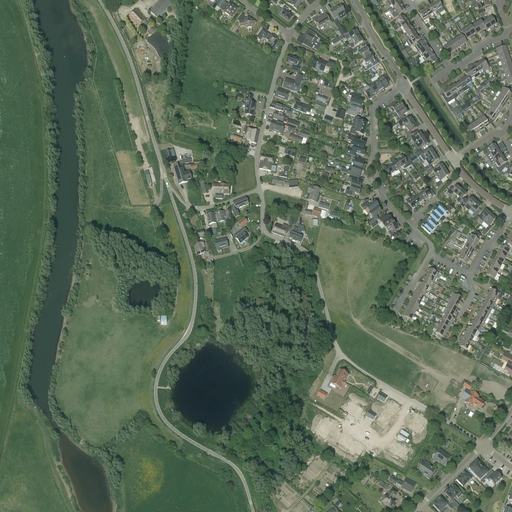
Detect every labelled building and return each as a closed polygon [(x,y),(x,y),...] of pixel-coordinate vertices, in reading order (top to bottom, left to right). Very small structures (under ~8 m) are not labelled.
[(159,21),(173,5),(166,0),(160,0),(149,12),(159,21)] [(217,7),(219,8),(219,7),(220,9),(224,11),(232,17),(238,9),(230,3),(228,5),(225,3),(226,1),(224,0),(221,0),(219,5),(217,7)] [(297,8),(303,0),(292,0),(290,4),(286,1),(286,2),(297,10),(298,9),(297,8)] [(401,3),(405,1),(404,0),(400,0),(398,1),(397,0),(395,0),(387,5),(388,7),(392,5),(393,8),(395,7),(395,6),(401,3)] [(433,4),(440,14),(444,11),(436,0),(435,1),(436,3),(433,4)] [(488,0),(487,0),(475,5),(476,7),(480,5),(482,9),(490,5),(488,0)] [(405,11),(409,8),(408,6),(404,9),(401,3),(395,6),(395,7),(398,11),(396,12),(398,15),(405,11)] [(427,6),(433,14),(435,12),(437,16),(440,14),(433,4),(430,6),(430,5),(427,6)] [(334,18),(345,12),(341,5),(330,11),(334,18)] [(423,11),(428,18),(431,17),(430,16),(433,14),(427,6),(425,8),(426,9),(423,11)] [(289,22),(293,16),(287,11),(288,10),(284,7),(281,10),(284,12),(281,16),(289,22)] [(139,27),(146,21),(136,10),(129,16),(139,27)] [(424,21),(426,20),(428,18),(423,11),(421,13),(420,11),(418,13),(424,21)] [(250,18),(246,19),(244,17),(244,15),(242,14),(237,20),(239,22),(239,23),(240,27),(244,26),(248,29),(252,28),(256,22),(250,18)] [(319,29),(330,22),(325,14),(321,17),(315,21),(317,25),(319,29)] [(397,21),(399,24),(396,26),(397,28),(408,20),(407,18),(405,19),(404,16),(397,21)] [(487,21),(493,30),(495,29),(494,27),(497,25),(491,18),(487,21)] [(408,20),(397,28),(398,30),(402,27),(404,30),(410,26),(408,23),(410,23),(408,20)] [(334,22),(338,29),(339,31),(342,29),(337,21),(334,22)] [(476,24),(484,36),(486,35),(483,31),(486,29),(487,31),(481,21),(476,24)] [(481,21),(487,31),(490,29),(491,32),(493,30),(487,21),(483,24),(481,21)] [(471,26),(477,35),(479,33),(482,38),(484,36),(476,24),(472,27),(471,26)] [(404,30),(406,33),(402,36),(403,37),(415,30),(413,28),(412,29),(410,26),(404,30)] [(466,29),(474,41),(476,40),(474,36),(476,34),(477,35),(471,26),(466,29)] [(474,41),(466,29),(462,32),(467,40),(470,38),(472,42),(474,41)] [(312,49),(313,46),(315,47),(314,49),(318,51),(322,43),(319,42),(317,45),(315,43),(317,40),(313,38),(315,34),(307,30),(303,37),(306,39),(303,44),(312,49)] [(415,30),(403,37),(404,39),(408,37),(410,40),(416,35),(415,33),(416,32),(415,30)] [(352,41),(360,36),(356,31),(345,38),(346,41),(350,38),(352,41)] [(169,46),(163,38),(158,32),(146,41),(148,45),(151,46),(152,47),(153,48),(155,50),(156,51),(157,52),(157,54),(158,55),(158,57),(161,61),(173,51),(169,46)] [(272,50),(275,46),(280,48),(281,46),(279,44),(280,43),(277,40),(278,39),(273,35),(273,36),(271,35),(271,36),(266,32),(262,37),(268,41),(266,43),(270,46),(269,48),(272,50)] [(163,38),(169,46),(174,43),(168,35),(163,38)] [(422,35),(418,38),(416,35),(410,40),(408,41),(411,46),(424,38),(422,35)] [(360,36),(352,41),(354,44),(350,46),(352,49),(363,42),(360,36)] [(457,39),(463,48),(465,47),(464,45),(467,43),(462,36),(457,39)] [(463,48),(457,39),(453,42),(458,49),(460,48),(461,50),(463,48)] [(416,44),(417,45),(414,47),(418,52),(428,46),(426,43),(427,43),(425,40),(422,42),(421,40),(416,44)] [(458,49),(453,42),(451,40),(447,42),(455,54),(456,53),(455,51),(458,49)] [(453,56),(455,54),(447,42),(446,43),(448,45),(444,48),(449,55),(451,54),(453,56)] [(354,55),(358,53),(360,57),(369,52),(367,49),(370,48),(367,43),(361,46),(352,52),(353,55),(354,55)] [(428,46),(418,52),(421,57),(431,51),(428,46)] [(496,49),(498,54),(495,55),(495,56),(508,52),(506,46),(496,49)] [(364,63),(372,57),(374,55),(372,51),(369,53),(369,52),(360,57),(361,57),(364,62),(363,62),(364,63)] [(431,51),(421,57),(425,62),(435,56),(431,51)] [(499,56),(500,60),(497,61),(497,62),(510,58),(508,52),(495,56),(496,57),(499,56)] [(286,62),(294,65),(294,66),(293,66),(291,70),(299,73),(300,68),(300,66),(301,64),(301,63),(301,62),(301,61),(300,60),(299,59),(298,59),(299,58),(289,55),(286,62)] [(435,56),(425,62),(429,70),(436,65),(435,63),(438,61),(435,56)] [(372,57),(364,63),(368,70),(379,63),(376,58),(373,60),(372,57)] [(501,63),(502,66),(499,67),(499,68),(511,64),(510,58),(497,62),(498,64),(501,63)] [(324,70),(325,66),(333,69),(335,63),(329,61),(328,64),(315,60),(312,68),(319,71),(320,68),(324,70)] [(481,62),(479,63),(484,71),(488,68),(489,69),(491,68),(488,64),(487,65),(484,61),(481,63),(481,62)] [(473,65),(480,76),(485,73),(483,71),(484,71),(479,63),(476,65),(475,64),(473,65)] [(503,69),(504,72),(501,73),(501,74),(511,70),(511,65),(511,64),(499,68),(499,70),(503,69)] [(468,68),(475,79),(480,76),(473,65),(471,67),(471,66),(468,68)] [(469,80),(470,80),(474,77),(475,79),(468,68),(469,70),(467,71),(468,72),(465,74),(469,80)] [(504,75),(506,78),(503,79),(503,80),(511,77),(511,70),(501,74),(501,76),(504,75)] [(462,80),(467,86),(471,83),(470,80),(469,80),(465,74),(466,76),(464,77),(465,78),(462,80)] [(297,92),(302,77),(297,75),(295,82),(286,79),(283,87),(297,92)] [(378,80),(385,90),(390,87),(386,82),(389,80),(385,75),(383,77),(378,80)] [(506,81),(508,84),(505,85),(505,88),(509,86),(508,85),(511,84),(511,77),(503,80),(503,81),(502,81),(503,81),(503,82),(506,81)] [(373,84),(379,93),(385,90),(378,80),(373,84)] [(458,84),(464,93),(469,90),(466,86),(467,86),(462,80),(460,81),(461,82),(458,84)] [(368,87),(374,97),(379,93),(373,84),(368,87)] [(458,94),(459,96),(464,93),(458,84),(456,86),(455,85),(453,86),(457,93),(458,94)] [(363,90),(362,89),(359,91),(363,96),(365,94),(369,100),(374,97),(368,87),(367,87),(366,85),(365,85),(364,85),(364,86),(364,87),(365,89),(363,90)] [(458,94),(457,93),(453,86),(450,88),(449,87),(447,88),(455,99),(459,96),(458,94)] [(447,104),(450,102),(455,99),(447,88),(445,89),(446,91),(443,92),(444,94),(442,96),(447,104)] [(287,100),(290,93),(278,89),(276,97),(287,100)] [(501,93),(509,99),(511,94),(511,93),(504,89),(501,93)] [(509,99),(501,93),(498,98),(506,103),(509,99)] [(350,105),(352,105),(361,108),(363,101),(359,100),(360,97),(351,94),(349,97),(352,98),(350,105)] [(325,103),(327,98),(316,95),(315,100),(325,103)] [(253,116),(256,104),(251,103),(253,97),(246,96),(245,102),(247,102),(245,115),(253,116)] [(506,103),(498,98),(495,103),(503,108),(506,103)] [(292,113),(293,110),(284,107),(272,103),(271,108),(283,112),(284,110),(292,113)] [(309,113),(311,109),(296,103),(294,109),(303,113),(304,111),(309,113)] [(394,115),(406,107),(403,103),(401,104),(401,103),(396,107),(394,104),(389,108),(390,110),(391,110),(393,113),(395,111),(396,113),(394,115)] [(503,108),(495,103),(492,107),(500,112),(503,108)] [(324,113),(327,106),(320,104),(318,110),(324,113)] [(363,108),(361,108),(352,105),(350,111),(348,111),(347,114),(355,117),(356,117),(357,114),(361,115),(363,108)] [(409,111),(406,107),(394,115),(397,119),(396,120),(398,123),(405,118),(403,116),(408,113),(407,112),(409,111)] [(500,112),(492,107),(489,112),(497,117),(500,112)] [(343,120),(346,113),(339,110),(336,117),(343,120)] [(299,124),(288,120),(288,119),(286,118),(286,117),(284,117),(285,115),(275,112),(273,119),(286,123),(298,127),(299,124)] [(497,117),(489,112),(486,116),(485,117),(488,120),(490,119),(494,122),(497,117)] [(479,120),(485,128),(489,125),(487,122),(488,120),(485,117),(483,115),(482,116),(483,118),(479,120)] [(355,117),(353,122),(352,125),(365,130),(367,124),(361,122),(362,119),(356,117),(355,117)] [(405,118),(398,123),(401,128),(405,126),(407,128),(414,123),(411,118),(406,121),(404,119),(405,119),(405,118)] [(485,128),(479,120),(475,123),(480,131),(485,128)] [(287,130),(289,125),(286,124),(285,125),(272,121),(271,126),(284,130),(284,129),(287,130)] [(414,123),(407,128),(409,131),(404,133),(408,138),(405,140),(411,136),(414,134),(413,131),(418,128),(414,123)] [(480,131),(475,123),(470,126),(476,134),(480,131)] [(352,125),(352,126),(350,134),(356,136),(357,133),(363,135),(363,134),(365,134),(365,131),(365,130),(352,125)] [(284,130),(271,126),(269,130),(282,135),(284,130)] [(476,134),(470,126),(466,129),(471,137),(476,134)] [(248,142),(252,129),(244,128),(243,132),(245,133),(241,148),(248,150),(249,146),(247,145),(248,142)] [(248,142),(256,144),(259,131),(252,129),(248,142)] [(411,136),(405,140),(407,143),(412,139),(416,144),(424,138),(421,133),(412,139),(411,136)] [(242,138),(233,135),(229,134),(228,138),(232,139),(240,142),(241,140),(242,141),(242,138)] [(301,144),(302,139),(290,135),(289,139),(301,144)] [(352,145),(366,150),(364,149),(366,143),(357,140),(358,137),(350,135),(348,139),(354,140),(352,145)] [(424,138),(416,144),(419,150),(414,153),(416,156),(421,152),(420,149),(428,144),(424,138)] [(366,150),(352,145),(352,146),(354,146),(353,151),(348,149),(346,154),(355,156),(356,153),(364,156),(366,150)] [(486,157),(499,148),(498,147),(496,148),(495,145),(483,153),(486,157)] [(166,158),(172,157),(176,156),(175,154),(175,153),(174,148),(170,149),(170,150),(165,152),(166,158)] [(500,150),(499,148),(486,157),(484,159),(486,163),(489,162),(500,154),(499,151),(500,150)] [(294,157),(295,152),(286,149),(284,154),(294,157)] [(421,152),(416,156),(418,158),(423,155),(426,160),(435,154),(431,149),(423,154),(421,152)] [(495,164),(505,157),(509,155),(507,153),(504,155),(504,156),(502,157),(500,154),(489,162),(492,166),(495,164)] [(398,160),(403,167),(410,162),(409,160),(406,156),(404,158),(402,154),(400,156),(401,158),(398,160)] [(435,154),(426,160),(430,165),(425,169),(423,170),(425,172),(432,168),(430,165),(439,159),(435,154)] [(259,169),(271,171),(276,172),(276,167),(271,166),(272,163),(273,158),(261,157),(260,161),(259,169)] [(353,167),(362,170),(364,164),(360,162),(361,159),(354,157),(353,161),(352,163),(354,164),(353,167)] [(506,159),(505,157),(495,164),(498,168),(496,170),(500,175),(502,172),(507,165),(506,163),(504,160),(506,159)] [(403,167),(398,160),(395,162),(394,160),(392,161),(398,170),(403,167)] [(389,166),(396,176),(400,173),(398,170),(392,161),(390,162),(392,164),(389,166)] [(510,174),(509,176),(508,179),(511,180),(511,164),(510,163),(509,166),(507,165),(502,172),(505,174),(506,172),(510,174)] [(183,183),(183,182),(178,166),(178,165),(173,166),(179,184),(183,183)] [(183,182),(183,183),(188,182),(187,181),(192,180),(189,171),(185,173),(183,165),(178,166),(183,182)] [(442,165),(434,170),(432,168),(425,172),(426,171),(427,172),(425,173),(426,175),(428,174),(433,171),(437,176),(445,170),(442,165)] [(350,166),(348,171),(347,175),(350,176),(357,178),(358,175),(360,176),(362,170),(353,167),(350,166)] [(396,176),(389,166),(386,168),(384,166),(382,167),(389,177),(393,174),(395,177),(396,176)] [(288,169),(285,168),(284,174),(280,173),(279,177),(287,178),(288,169)] [(445,170),(437,176),(438,178),(435,180),(435,181),(437,183),(435,184),(437,187),(438,189),(443,184),(441,181),(449,175),(445,170)] [(350,186),(361,189),(360,189),(362,183),(356,181),(357,178),(350,176),(348,182),(351,183),(350,186)] [(278,177),(278,178),(275,177),(273,177),(272,185),(275,185),(275,184),(284,186),(287,187),(288,183),(284,183),(285,179),(287,179),(278,177)] [(289,189),(299,188),(297,180),(288,181),(289,189)] [(208,194),(206,185),(205,181),(200,182),(203,195),(208,194)] [(229,185),(224,185),(213,184),(212,195),(216,195),(216,199),(222,199),(222,194),(229,194),(229,185)] [(316,202),(320,189),(309,186),(307,192),(310,193),(308,199),(316,202)] [(361,189),(350,186),(351,186),(350,189),(347,188),(345,194),(352,196),(353,193),(359,195),(361,189)] [(457,196),(463,189),(459,186),(459,187),(457,186),(454,189),(452,187),(447,192),(452,196),(454,193),(457,196)] [(430,199),(432,197),(435,195),(431,190),(430,191),(429,190),(427,191),(425,189),(420,192),(426,199),(429,197),(430,199)] [(466,192),(463,189),(457,196),(459,198),(457,201),(461,205),(466,199),(464,197),(467,194),(465,193),(466,192)] [(416,196),(423,205),(425,203),(424,201),(426,199),(420,192),(416,196)] [(412,199),(417,206),(420,204),(421,206),(423,205),(416,196),(412,199)] [(233,202),(234,206),(231,208),(235,218),(240,216),(238,209),(249,205),(246,197),(233,202)] [(415,208),(417,206),(412,199),(412,200),(410,197),(405,201),(407,203),(404,206),(409,211),(411,208),(414,212),(416,210),(415,208)] [(466,199),(461,205),(460,206),(463,209),(464,207),(468,211),(477,202),(472,198),(470,200),(467,198),(466,199)] [(369,214),(379,206),(375,201),(369,206),(367,203),(365,203),(361,206),(364,210),(367,208),(370,213),(369,214)] [(477,202),(468,211),(469,211),(469,210),(474,214),(472,216),(475,218),(477,215),(481,211),(479,209),(481,206),(477,202)] [(379,206),(369,214),(373,219),(368,223),(370,225),(378,219),(376,217),(382,212),(378,207),(379,206)] [(446,219),(448,216),(450,214),(452,212),(447,207),(445,209),(441,206),(437,210),(446,219)] [(320,217),(322,211),(322,210),(314,209),(312,215),(320,217)] [(431,212),(441,222),(445,218),(446,219),(437,210),(435,212),(433,211),(431,212)] [(479,218),(484,223),(491,214),(486,210),(479,218),(477,215),(475,218),(473,220),(475,223),(479,218)] [(221,222),(221,223),(226,222),(225,220),(227,220),(227,221),(232,220),(231,217),(230,211),(226,212),(224,213),(223,211),(216,213),(218,223),(221,222)] [(429,218),(436,224),(439,220),(441,222),(431,212),(430,214),(431,216),(429,218)] [(213,228),(217,227),(214,213),(207,215),(209,225),(212,224),(213,228)] [(385,227),(392,221),(391,219),(392,218),(390,215),(388,217),(386,214),(379,220),(381,222),(381,223),(385,227)] [(486,229),(485,231),(483,229),(480,233),(484,236),(492,228),(489,226),(496,219),(491,214),(484,223),(482,225),(486,229)] [(427,224),(434,231),(438,226),(436,224),(429,218),(427,220),(430,222),(427,224)] [(244,219),(238,223),(241,227),(247,223),(244,219)] [(392,221),(385,227),(388,232),(390,230),(393,233),(400,227),(396,222),(394,223),(392,221)] [(292,227),(289,226),(283,224),(282,227),(275,225),(272,233),(285,238),(288,230),(290,231),(292,227)] [(434,231),(427,224),(425,227),(423,225),(421,227),(430,235),(434,231)] [(239,231),(241,234),(238,237),(236,235),(234,236),(240,244),(248,238),(246,234),(248,233),(244,228),(239,231)] [(294,228),(292,233),(291,233),(289,238),(293,240),(292,241),(294,242),(297,235),(296,235),(297,233),(297,232),(298,230),(294,228)] [(299,236),(300,234),(302,231),(298,230),(297,232),(297,233),(296,235),(297,235),(294,242),(296,242),(297,241),(300,243),(303,237),(299,236)] [(205,237),(204,231),(195,232),(197,239),(205,237)] [(474,232),(472,236),(471,235),(468,240),(477,245),(479,240),(480,237),(474,232)] [(226,239),(215,242),(217,250),(218,251),(221,250),(221,249),(221,248),(223,247),(224,248),(228,247),(226,239)] [(466,245),(474,250),(477,245),(468,240),(466,245)] [(205,252),(204,249),(205,249),(204,247),(205,247),(203,243),(201,243),(201,242),(193,245),(196,251),(195,251),(197,255),(205,252)] [(463,250),(472,254),(474,250),(466,245),(463,250)] [(499,249),(508,254),(511,249),(504,245),(503,247),(501,246),(499,249)] [(497,254),(505,259),(508,254),(499,249),(497,254)] [(461,255),(469,259),(472,254),(463,250),(461,255)] [(494,259),(503,264),(505,259),(497,254),(494,259)] [(469,259),(461,255),(458,260),(466,264),(469,259)] [(491,264),(500,269),(503,264),(494,259),(491,264)] [(489,269),(497,274),(500,269),(491,264),(489,269)] [(435,269),(434,272),(429,269),(428,270),(429,271),(428,275),(436,279),(440,271),(435,269)] [(497,274),(489,269),(486,275),(495,279),(497,274)] [(423,278),(434,284),(436,279),(428,275),(426,278),(424,277),(423,278)] [(420,283),(431,289),(434,284),(423,278),(422,280),(424,281),(423,284),(420,283)] [(431,289),(420,283),(418,287),(426,292),(429,288),(431,289)] [(415,292),(424,297),(426,292),(418,287),(415,292)] [(496,288),(494,291),(491,290),(490,292),(502,298),(503,296),(500,294),(502,291),(496,288)] [(413,297),(421,302),(424,297),(415,292),(413,297)] [(488,297),(496,302),(497,299),(501,301),(502,298),(490,292),(490,293),(488,292),(486,295),(488,296),(488,297)] [(451,299),(461,305),(462,303),(460,302),(462,299),(453,294),(451,299)] [(421,307),(422,306),(419,305),(421,302),(413,297),(410,302),(421,307)] [(485,302),(493,307),(496,302),(488,297),(485,302)] [(461,305),(451,299),(448,304),(457,308),(459,305),(461,306),(461,305)] [(420,309),(421,307),(410,302),(408,306),(416,311),(418,308),(420,309)] [(482,307),(491,311),(493,307),(485,302),(485,303),(483,302),(481,305),(483,306),(482,307)] [(457,308),(448,304),(446,308),(456,314),(457,313),(455,312),(457,308)] [(405,311),(414,316),(416,311),(408,306),(405,311)] [(479,312),(488,316),(491,311),(482,307),(479,312)] [(456,314),(446,308),(443,313),(454,319),(452,318),(454,315),(456,316),(456,314)] [(406,322),(408,319),(411,321),(414,316),(405,311),(403,316),(401,319),(406,322)] [(477,317),(485,321),(488,316),(479,312),(478,311),(476,314),(478,315),(477,317)] [(454,319),(443,313),(446,315),(443,319),(452,324),(454,319)] [(472,321),(483,326),(485,321),(477,317),(474,322),(473,321),(472,321)] [(452,324),(443,319),(441,324),(449,329),(452,324)] [(472,327),(480,331),(483,326),(472,321),(471,324),(473,325),(472,327)] [(449,329),(441,324),(438,329),(447,333),(449,329)] [(467,331),(475,335),(477,331),(479,333),(480,331),(472,327),(471,328),(469,327),(467,331)] [(447,333),(438,329),(435,334),(444,338),(447,333)] [(464,336),(472,340),(475,335),(467,331),(464,336)] [(461,341),(470,345),(472,340),(464,336),(461,341)] [(470,345),(461,341),(458,346),(467,350),(470,345)] [(489,346),(484,354),(488,356),(493,348),(489,346)] [(511,358),(508,356),(504,354),(502,358),(509,362),(504,371),(511,375),(511,358)] [(336,377),(345,382),(349,375),(340,370),(336,377)] [(346,383),(345,382),(336,377),(335,376),(331,383),(341,389),(346,383)] [(466,381),(463,386),(463,387),(466,389),(470,391),(473,386),(466,381)] [(481,409),(485,403),(477,399),(479,397),(471,392),(465,402),(472,407),(473,406),(477,408),(477,407),(481,409)] [(351,403),(346,411),(357,417),(362,409),(351,403)] [(391,403),(383,412),(391,418),(399,409),(391,403)] [(383,412),(376,421),(384,428),(391,418),(383,412)] [(417,415),(411,426),(418,430),(425,419),(417,415)] [(324,420),(317,431),(325,436),(332,424),(324,420)] [(344,434),(338,443),(348,449),(354,441),(344,434)] [(354,441),(348,449),(359,455),(364,447),(354,441)] [(395,443),(390,451),(401,457),(406,450),(395,443)] [(433,458),(434,459),(432,462),(435,464),(437,461),(445,467),(451,458),(439,449),(433,458)] [(477,461),(469,469),(480,481),(488,473),(477,461)] [(417,472),(424,476),(429,480),(436,469),(424,462),(417,472)] [(463,488),(471,479),(465,472),(462,475),(462,476),(456,481),(463,488)] [(489,473),(480,482),(481,483),(490,474),(489,473)] [(491,474),(485,479),(488,482),(488,481),(494,487),(501,480),(495,474),(493,476),(491,474)] [(406,479),(403,484),(398,481),(392,478),(393,477),(391,476),(388,481),(396,486),(397,484),(401,487),(401,488),(411,494),(416,485),(406,479)] [(454,487),(449,491),(448,491),(445,494),(452,501),(456,496),(458,498),(461,494),(460,493),(454,487)] [(393,499),(398,493),(392,489),(387,495),(387,494),(381,502),(390,509),(396,501),(393,499)] [(438,502),(433,506),(438,511),(444,511),(445,511),(443,509),(447,505),(441,498),(438,501),(438,502)]
